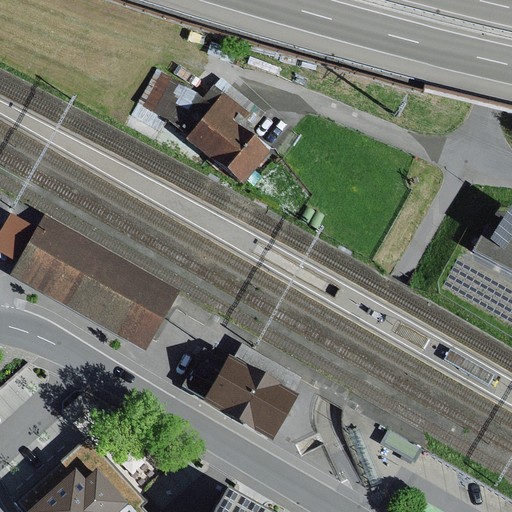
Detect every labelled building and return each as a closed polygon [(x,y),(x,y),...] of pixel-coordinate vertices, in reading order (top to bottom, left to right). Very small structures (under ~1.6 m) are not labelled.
[(204,96),(149,69),(124,121),(160,139),(170,119),(188,128),(204,96)] [(204,96),(188,128),(250,183),(281,148),(259,129),(268,118),(220,87),(204,96)] [(511,215),(498,209),(474,257),(511,275),(511,215)] [(0,255),(18,266),(39,229),(10,213),(0,231),(0,255)] [(11,278),(144,354),(178,295),(45,219),(39,229),(18,266),(11,278)] [(200,405),(269,444),(294,399),(210,353),(203,349),(182,387),(203,399),(200,405)] [(83,395),(63,414),(63,415),(73,425),(93,406),(83,395)] [(344,425),(367,477),(379,472),(356,420),(344,425)] [(386,433),(380,445),(413,463),(420,450),(386,433)] [(86,439),(11,505),(17,511),(137,511),(139,510),(145,505),(86,439)] [(253,511),(222,495),(211,511),(253,511)]
